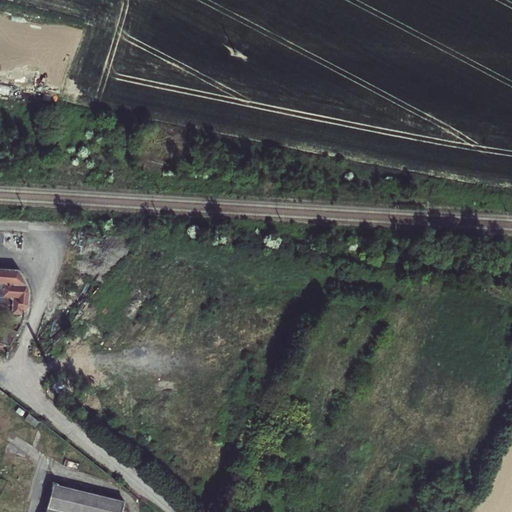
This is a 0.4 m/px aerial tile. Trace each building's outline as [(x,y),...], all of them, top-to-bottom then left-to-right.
[(0,230),(0,251),(15,252),(16,231),(0,230)] [(0,300),(10,301),(12,304),(11,314),(11,316),(12,317),(21,318),(22,317),(22,313),(25,313),(28,309),(29,302),(29,298),(29,293),(26,287),(23,279),(18,272),(0,270),(0,300)] [(0,311),(1,313),(4,315),(11,314),(12,304),(10,301),(0,300),(0,311)] [(1,324),(0,327),(0,342),(10,345),(15,328),(1,324)] [(24,413),(18,409),(15,413),(21,417),(24,413)] [(39,423),(28,415),(24,420),(35,428),(39,423)] [(130,511),(131,508),(61,487),(54,511),(130,511)]
